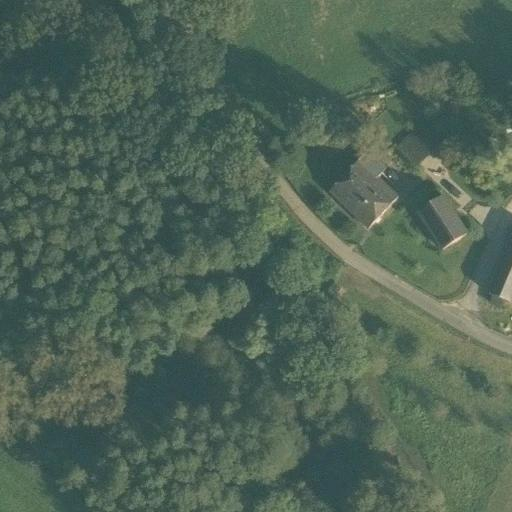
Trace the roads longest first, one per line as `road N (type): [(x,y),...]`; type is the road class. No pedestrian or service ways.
road 1 (unclassified): [(172,0),(233,128),(342,256),(511,349)]
road 2 (track): [(511,211),(456,324)]
